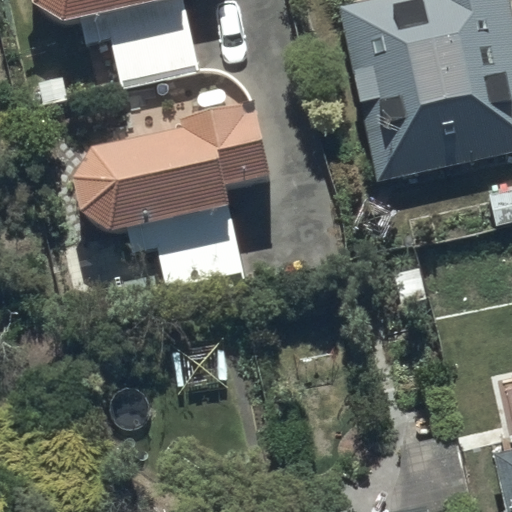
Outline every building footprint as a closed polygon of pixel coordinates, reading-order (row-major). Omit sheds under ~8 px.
[(16,0),(19,9),(49,30),(73,25),(79,52),(105,46),(115,93),(195,76),(181,8),(176,0),(16,0)] [(375,0),(333,10),(348,76),(342,77),(349,109),(356,108),(373,184),(511,153),(511,39),(503,0),(375,0)] [(167,137),(76,157),(60,186),(67,217),(96,238),(118,233),(124,261),(152,254),(160,291),(240,280),(227,212),(212,193),(271,181),(256,110),(165,126),(167,137)] [(511,511),(511,434),(491,439),(495,456),(483,459),(495,511),(511,511)] [(463,511),(464,511),(450,444),(393,456),(404,511),(463,511)]
